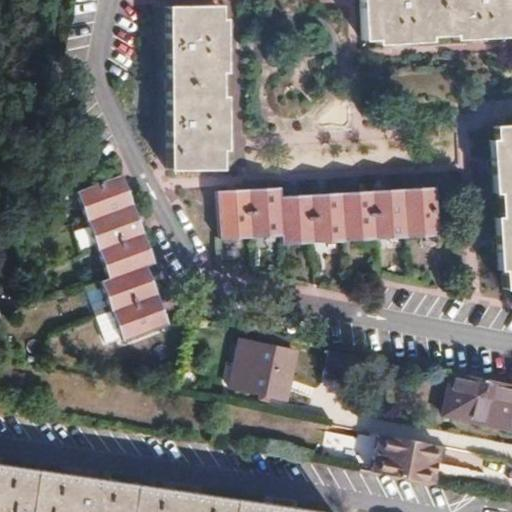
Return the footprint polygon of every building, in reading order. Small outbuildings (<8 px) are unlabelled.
[(511,0),(357,0),(359,39),(511,30),(511,0)] [(215,4),(163,4),(165,168),(218,167),(215,4)] [(511,123),(491,125),(500,288),(511,287),(511,123)] [(115,174),(74,191),(108,280),(100,283),(122,340),(164,324),(142,266),(150,263),(115,174)] [(276,189),(214,194),(216,237),(279,233),(280,243),(435,232),(431,188),(277,198),(276,189)] [(234,339),(225,386),(282,398),(292,351),(234,339)] [(335,351),(329,379),(347,382),(352,355),(335,351)] [(511,384),(449,371),(441,414),(504,427),(511,388),(511,384)] [(375,433),(368,471),(430,482),(432,473),(426,472),(428,462),(433,463),(437,445),(375,433)] [(310,511),(0,466),(0,511),(6,511),(310,511)]
